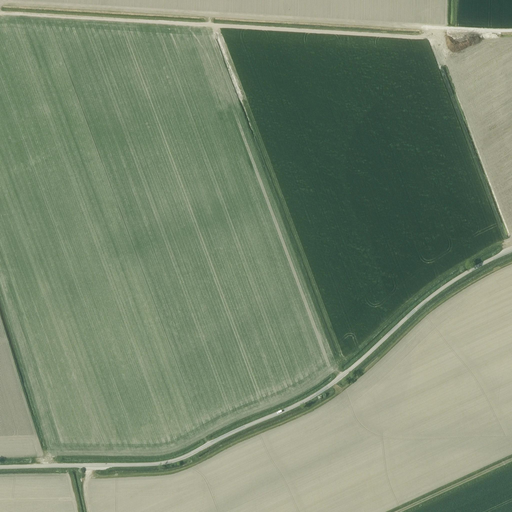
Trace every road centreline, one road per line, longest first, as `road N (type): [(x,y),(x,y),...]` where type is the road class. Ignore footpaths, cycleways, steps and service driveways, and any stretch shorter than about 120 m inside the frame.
road 1 (tertiary): [(0,468),(179,460),(333,382),(422,302),(511,249)]
road 2 (track): [(394,511),(511,459)]
